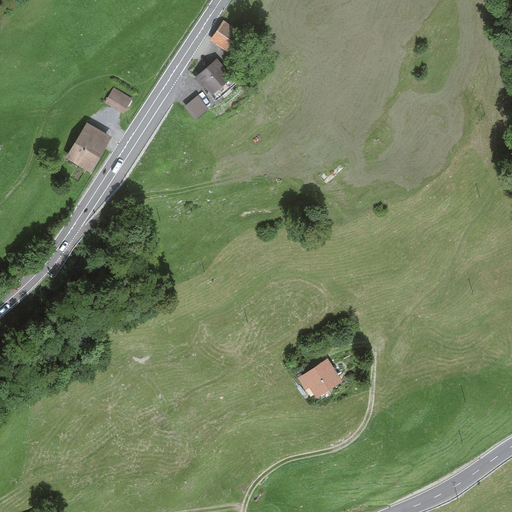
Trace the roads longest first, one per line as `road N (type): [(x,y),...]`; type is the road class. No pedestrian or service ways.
road 1 (primary): [(220,0),(60,244),(0,306)]
road 2 (track): [(243,511),(262,475),(355,436),(371,403),(374,354)]
road 3 (secondary): [(511,446),(452,488),(398,511)]
